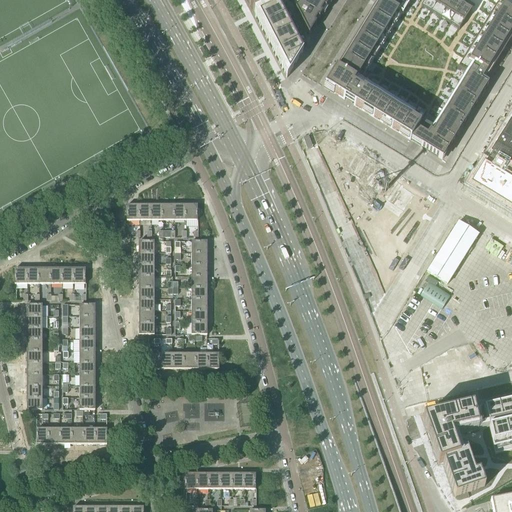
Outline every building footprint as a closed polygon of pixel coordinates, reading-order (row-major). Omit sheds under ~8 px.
[(245,0),(252,14),(267,6),(263,0),(245,0)] [(301,0),(295,11),(308,37),(310,34),(309,33),(312,28),(313,26),(315,27),(315,26),(313,25),(317,20),(319,21),(322,15),(320,14),(323,9),(325,10),(328,5),(327,3),(328,0),(301,0)] [(411,0),(385,0),(384,3),(378,0),(375,6),(377,7),(371,16),(369,14),(368,16),(370,18),(364,27),(362,25),(361,27),(363,28),(358,37),(356,36),(355,38),(357,39),(351,48),(349,46),(348,49),(350,50),(345,59),(343,57),(342,59),(344,61),(338,69),(336,68),(324,88),(442,160),(511,45),(511,14),(497,5),(457,69),(465,74),(432,128),(422,121),(365,86),(362,91),(353,86),(355,82),(397,14),(402,16),(411,0)] [(470,11),(451,0),(425,0),(420,9),(458,32),(470,11)] [(259,15),(258,16),(283,64),(289,75),(302,53),(278,6),(259,15)] [(431,61),(432,61),(433,57),(425,51),(425,48),(424,52),(432,57),(431,61)] [(511,117),(469,187),(511,213),(511,117)] [(320,149),(320,150),(320,151),(342,199),(350,200),(363,208),(349,214),(364,246),(366,245),(383,282),(430,205),(393,182),(391,185),(327,146),(326,146),(325,145),(324,145),(323,146),(322,146),(321,146),(321,147),(320,148),(320,149)] [(126,222),(139,222),(139,207),(126,206),(126,222)] [(139,222),(151,222),(151,207),(139,207),(139,222)] [(151,222),(163,222),(163,207),(151,207),(151,222)] [(163,222),(174,222),(174,207),(163,207),(163,222)] [(174,222),(186,222),(186,207),(174,207),(174,222)] [(186,207),(186,222),(196,222),(196,207),(186,207)] [(479,235),(459,222),(426,273),(447,286),(479,235)] [(497,252),(502,243),(492,237),(487,246),(497,252)] [(138,243),(138,254),(153,255),(153,243),(138,243)] [(191,243),(191,255),(206,255),(206,243),(191,243)] [(138,254),(138,266),(153,266),(153,255),(138,254)] [(191,255),(191,267),(206,266),(206,255),(191,255)] [(138,266),(138,278),(153,278),(153,266),(138,266)] [(191,267),(191,278),(206,278),(206,266),(191,267)] [(14,285),(27,286),(27,270),(14,270),(14,285)] [(27,286),(39,286),(39,270),(27,270),(27,286)] [(39,286),(50,286),(50,270),(39,270),(39,286)] [(50,286),(62,286),(62,270),(50,270),(50,286)] [(62,286),(73,286),(73,270),(62,270),(62,286)] [(73,270),(73,286),(84,286),(84,270),(73,270)] [(138,278),(138,290),(153,290),(153,278),(138,278)] [(191,278),(191,290),(206,290),(206,278),(191,278)] [(138,290),(138,301),(153,301),(153,290),(138,290)] [(191,290),(191,301),(206,302),(206,290),(191,290)] [(138,301),(138,312),(153,313),(153,301),(138,301)] [(191,301),(191,313),(206,313),(206,302),(191,301)] [(26,306),(26,318),(41,318),(41,306),(39,306),(27,306),(26,306)] [(79,306),(79,318),(94,318),(94,306),(79,306)] [(138,312),(138,324),(153,324),(153,313),(138,312)] [(191,313),(191,324),(206,324),(206,313),(191,313)] [(26,318),(26,330),(41,330),(41,318),(26,318)] [(79,318),(79,330),(94,330),(94,318),(79,318)] [(153,324),(138,324),(138,336),(153,336),(153,324)] [(206,324),(191,324),(191,336),(206,336),(206,324)] [(26,330),(26,341),(41,341),(41,330),(26,330)] [(79,330),(79,341),(94,341),(94,330),(79,330)] [(26,341),(26,353),(41,353),(41,341),(26,341)] [(79,341),(79,353),(94,353),(94,341),(79,341)] [(26,353),(26,365),(41,365),(41,353),(26,353)] [(79,353),(79,365),(94,365),(94,353),(79,353)] [(148,371),(159,371),(159,355),(148,355),(148,371)] [(159,371),(171,371),(171,355),(159,355),(159,371)] [(171,371),(183,371),(183,355),(171,355),(171,371)] [(183,371),(195,371),(195,355),(183,355),(183,371)] [(195,371),(206,371),(206,355),(195,355),(195,371)] [(206,355),(206,371),(218,371),(218,355),(206,355)] [(26,365),(26,376),(41,376),(41,365),(26,365)] [(79,365),(79,376),(94,376),(94,365),(79,365)] [(26,376),(26,388),(41,388),(41,376),(26,376)] [(79,376),(79,388),(94,388),(94,376),(79,376)] [(26,388),(26,400),(41,400),(41,388),(26,388)] [(79,388),(79,400),(94,400),(94,388),(79,388)] [(41,400),(26,400),(26,411),(41,411),(41,400)] [(94,400),(79,400),(79,411),(94,411),(94,400)] [(485,407),(483,408),(494,455),(511,450),(511,401),(511,402),(500,405),(499,404),(497,405),(497,406),(486,408),(485,407)] [(432,416),(422,418),(427,434),(428,433),(431,442),(430,442),(438,466),(443,464),(454,498),(484,488),(483,486),(481,486),(478,478),(475,479),(474,477),(471,478),(462,454),(461,455),(453,432),(464,430),(465,431),(466,431),(466,429),(475,427),(475,429),(477,428),(472,407),(437,415),(438,419),(433,420),(432,416)] [(36,446),(47,446),(47,430),(36,430),(36,446)] [(47,446),(59,446),(59,430),(47,430),(47,446)] [(59,446),(71,446),(71,430),(59,430),(59,446)] [(71,446),(83,446),(83,430),(71,430),(71,446)] [(83,446),(94,446),(94,430),(83,430),(83,446)] [(94,430),(94,446),(106,446),(106,430),(94,430)] [(184,491),(198,491),(198,475),(184,475),(184,491)] [(198,491),(209,491),(209,475),(198,475),(198,491)] [(209,491),(221,491),(221,475),(209,475),(209,491)] [(221,491),(232,491),(232,475),(221,475),(221,491)] [(232,491),(244,491),(244,475),(232,475),(232,491)] [(244,475),(244,491),(255,491),(255,475),(244,475)] [(511,511),(511,495),(490,500),(490,501),(490,502),(491,507),(491,511),(511,511)]
